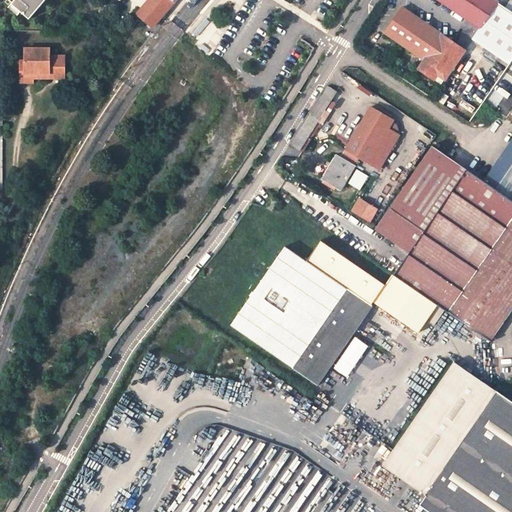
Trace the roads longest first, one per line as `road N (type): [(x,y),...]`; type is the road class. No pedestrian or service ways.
road 1 (residential): [(339,48),(225,225),(127,348),(36,511)]
road 2 (residential): [(495,141),(462,131),(339,48)]
